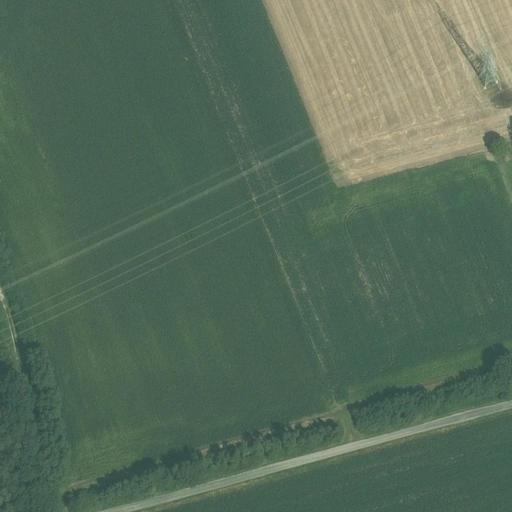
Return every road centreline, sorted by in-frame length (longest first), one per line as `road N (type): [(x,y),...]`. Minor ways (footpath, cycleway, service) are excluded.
road 1 (track): [(511,404),(111,511)]
road 2 (track): [(56,511),(0,291)]
